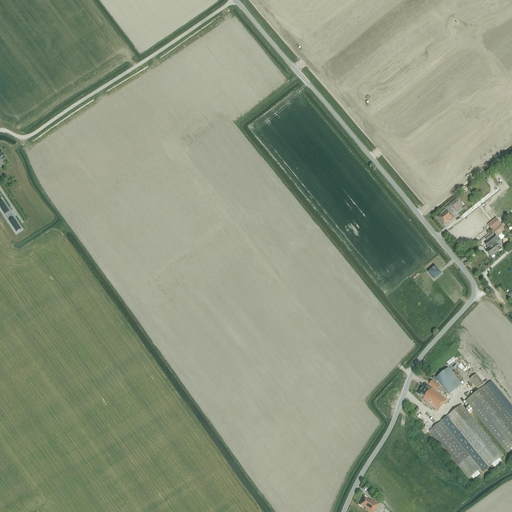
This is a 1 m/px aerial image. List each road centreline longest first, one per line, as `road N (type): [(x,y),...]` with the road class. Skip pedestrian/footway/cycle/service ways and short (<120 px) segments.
road 1 (tertiary): [(343,511),(418,360),(471,301),(473,282),(235,0)]
road 2 (unclassified): [(67,110),(233,0)]
